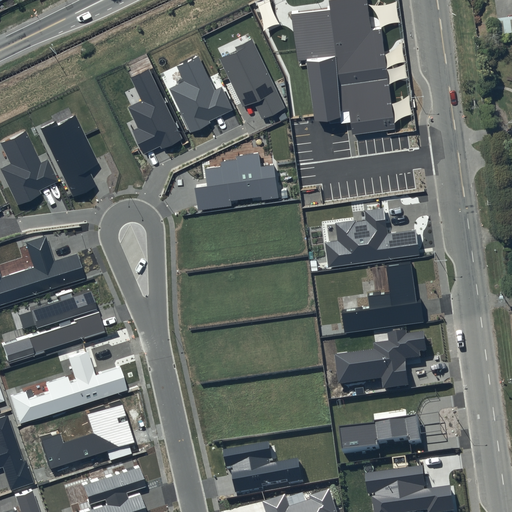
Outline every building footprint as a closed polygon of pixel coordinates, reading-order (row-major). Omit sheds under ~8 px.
[(371,28),(366,0),(329,0),(330,6),(292,11),(298,60),(309,59),(315,114),(349,110),(352,134),(395,128),(381,26),(371,28)] [(220,59),(245,109),(254,105),(262,119),(285,108),(252,39),(235,48),(237,51),(220,59)] [(184,81),(169,88),(190,132),(233,110),(222,87),(215,90),(198,56),(176,66),(184,81)] [(133,131),(144,154),(160,146),(162,149),(183,139),(149,69),(131,78),(141,101),(128,107),(138,128),(133,131)] [(54,122),(41,128),(74,197),(96,185),(88,171),(99,165),(76,116),(56,125),(54,122)] [(0,142),(10,164),(0,169),(19,206),(42,194),(40,191),(58,182),(48,160),(41,163),(25,130),(0,142)] [(207,185),(196,187),(200,211),(232,206),(231,201),(261,197),(262,200),(278,199),(274,165),(260,167),(258,153),(235,157),(236,160),(220,163),(221,167),(205,169),(207,185)] [(338,240),(325,242),(329,268),(420,255),(416,229),(388,233),(384,208),(365,211),(366,220),(336,224),(338,240)] [(0,273),(0,305),(86,278),(77,254),(54,261),(46,236),(26,243),(34,268),(1,278),(0,273)] [(411,262),(386,266),(390,291),(367,294),(369,306),(341,310),(344,333),(424,321),(421,299),(416,299),(411,262)] [(90,288),(29,308),(37,331),(1,342),(7,362),(105,331),(90,288)] [(374,349),(335,355),(339,383),(382,378),(383,388),(410,385),(405,359),(421,357),(420,350),(426,350),(423,331),(406,333),(405,330),(387,333),(388,340),(373,343),(374,349)] [(25,391),(12,396),(19,422),(128,389),(120,367),(95,375),(88,351),(68,358),(75,382),(70,383),(68,376),(46,384),(49,394),(28,400),(25,391)] [(59,431),(41,437),(50,467),(107,450),(110,459),(132,453),(128,443),(134,442),(121,402),(86,413),(93,433),(63,443),(59,431)] [(8,415),(0,417),(0,467),(3,467),(11,490),(32,482),(8,415)] [(340,427),(344,455),(380,450),(379,443),(408,439),(409,445),(421,443),(418,416),(340,427)] [(268,441),(223,450),(227,469),(232,468),(236,492),(302,479),(297,458),(270,463),(269,459),(272,458),(268,441)] [(422,465),(365,473),(367,494),(371,493),(373,511),(407,511),(427,509),(427,511),(434,511),(454,510),(450,485),(426,488),(422,465)] [(139,466),(82,485),(90,508),(76,511),(146,511),(139,489),(146,487),(139,466)] [(19,508),(6,511),(39,511),(31,488),(14,494),(19,508)] [(336,511),(329,488),(309,495),(310,499),(289,506),(285,494),(262,501),(265,511),(336,511)]
